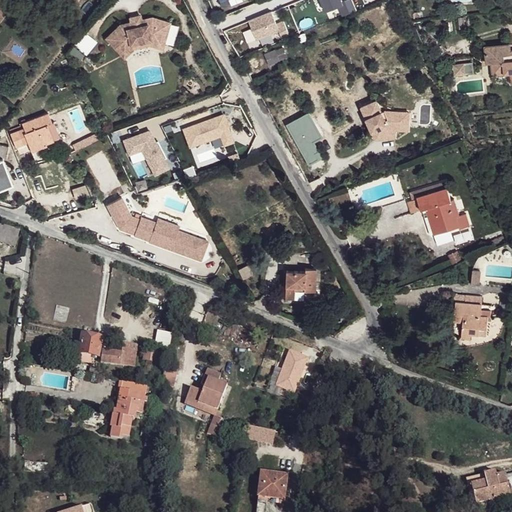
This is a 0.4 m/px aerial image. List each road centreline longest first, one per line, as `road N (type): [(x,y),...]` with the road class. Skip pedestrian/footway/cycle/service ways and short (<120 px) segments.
road 1 (residential): [(198,0),(369,318),(369,335),(352,353)]
road 2 (residential): [(352,353),(205,286),(32,226)]
road 3 (residential): [(0,497),(32,226)]
road 4 (residential): [(511,409),(352,353)]
